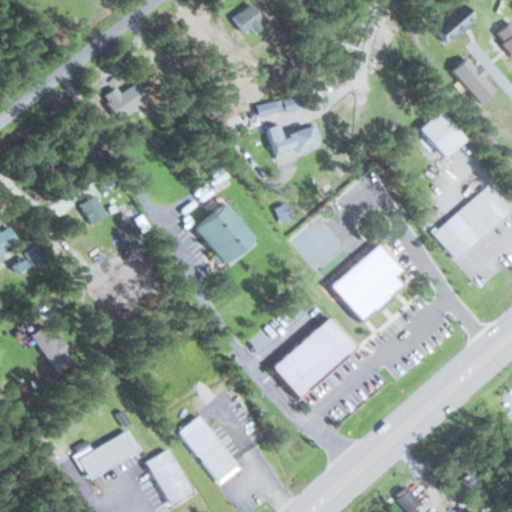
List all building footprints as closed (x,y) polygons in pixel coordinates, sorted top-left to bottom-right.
[(263,19),(249,3),(230,19),(244,35),(263,19)] [(443,40),(474,19),(463,3),(432,24),(443,40)] [(511,56),(511,24),(508,19),(492,32),(511,56)] [(114,87),(101,94),(114,119),(146,102),(137,83),(118,94),(114,87)] [(434,106),(415,123),(437,155),(459,134),(434,106)] [(511,113),(495,124),(511,153),(511,113)] [(265,128),(276,160),(315,147),(308,126),(280,135),(276,124),(265,128)] [(510,209),(453,258),(427,225),(487,180),(510,209)] [(106,215),(93,195),(78,205),(90,225),(106,215)] [(327,240),(350,228),(340,208),(317,220),(327,240)] [(0,228),(0,253),(17,244),(7,224),(0,228)] [(235,260),(225,247),(195,270),(205,283),(235,260)] [(270,366),(297,398),(355,350),(328,318),(270,366)] [(57,373),(73,362),(48,326),(31,337),(57,373)] [(220,396),(204,411),(190,396),(210,380),(220,396)] [(235,461),(215,480),(170,428),(195,409),(235,461)] [(131,445),(86,476),(71,452),(120,425),(131,445)] [(163,444),(141,459),(165,503),(190,489),(163,444)] [(447,487),(455,499),(475,485),(467,473),(447,487)] [(405,511),(413,511),(410,508),(418,502),(405,487),(393,496),(405,511)]
